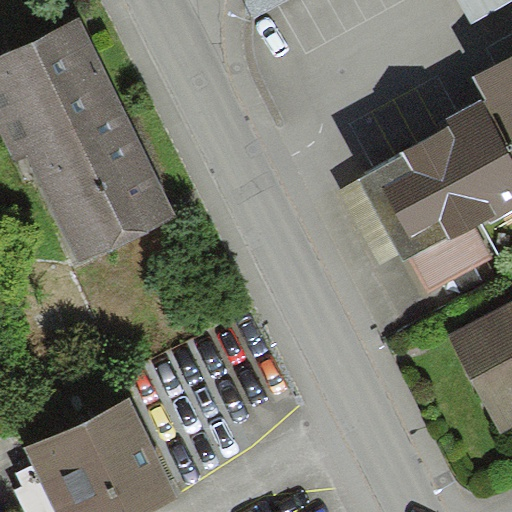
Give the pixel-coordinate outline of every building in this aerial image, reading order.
[(511,0),(458,0),(472,23),(511,0)] [(177,216),(81,19),(0,57),(0,119),(72,267),(177,216)] [(402,155),(360,178),(361,180),(401,252),(405,260),(408,258),(448,237),(451,242),(476,228),(487,222),(489,225),(511,212),(511,57),(473,78),(484,98),(444,119),(448,126),(401,152),(402,155)] [(401,252),(361,180),(342,189),(382,264),(401,252)] [(493,258),(476,228),(451,242),(448,237),(408,258),(428,293),(493,258)] [(511,301),(448,335),(500,433),(511,426),(511,301)] [(131,398),(25,449),(56,511),(149,511),(179,498),(131,398)]
